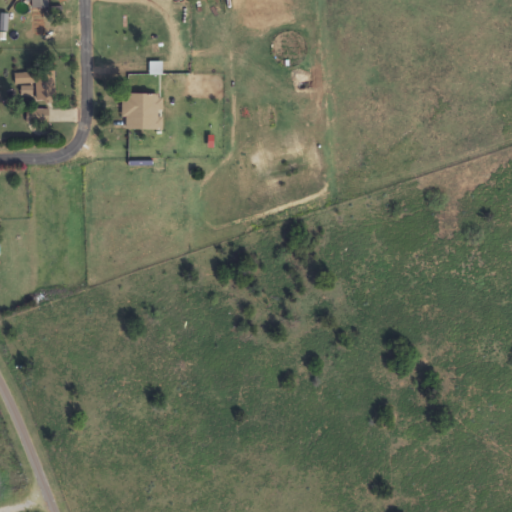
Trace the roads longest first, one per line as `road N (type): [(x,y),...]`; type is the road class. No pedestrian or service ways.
road 1 (residential): [(78,161),(81,0)]
road 2 (residential): [(45,511),(0,394)]
